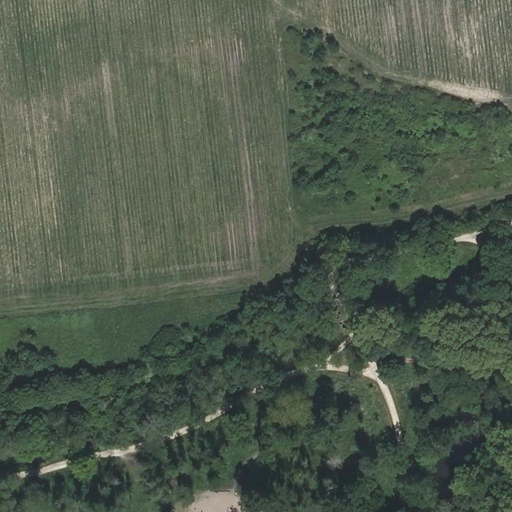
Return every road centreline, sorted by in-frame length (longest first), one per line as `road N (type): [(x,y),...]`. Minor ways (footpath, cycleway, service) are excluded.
road 1 (track): [(511,193),(429,221),(310,233),(271,269),(0,311)]
road 2 (track): [(276,0),(380,64),(511,98)]
road 3 (track): [(265,0),(291,253)]
